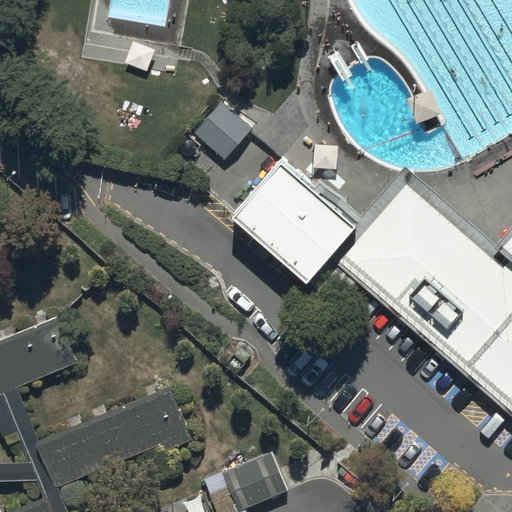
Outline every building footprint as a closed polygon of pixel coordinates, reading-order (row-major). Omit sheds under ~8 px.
[(222,99),(194,129),(224,158),(253,128),(222,99)] [(161,115),(120,114),(120,133),(161,134),(161,115)] [(511,227),(489,254),(408,183),(366,230),(287,160),(239,214),(312,279),(334,254),(511,410),(511,227)] [(70,511),(60,483),(161,443),(163,448),(191,437),(170,384),(38,436),(18,384),(79,361),(62,315),(0,338),(0,425),(4,434),(18,428),(33,459),(0,458),(0,476),(39,478),(46,495),(4,511),(70,511)] [(253,440),(216,457),(239,511),(247,511),(288,493),(271,454),(262,459),(253,440)]
